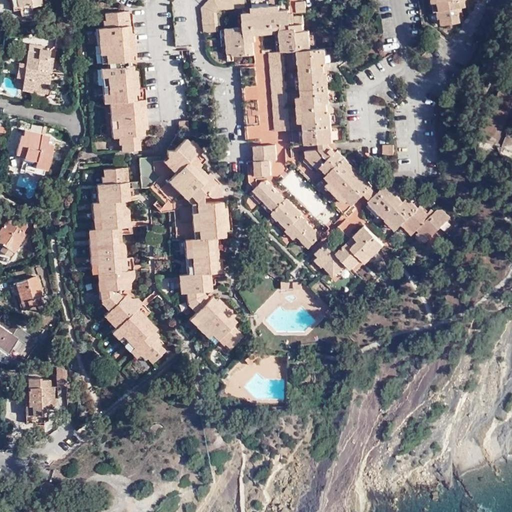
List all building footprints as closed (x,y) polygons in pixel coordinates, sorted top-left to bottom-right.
[(31,6),(41,4),(40,0),(19,0),(20,5),(22,15),(33,14),(31,6)] [(208,0),(203,6),(205,31),(220,30),(219,11),(221,8),(247,7),(246,0),(208,0)] [(432,0),(433,2),(439,2),(440,10),(438,10),(439,18),(441,18),(442,24),(461,21),(459,7),(467,6),(466,0),(432,0)] [(305,1),(295,2),(296,12),(306,11),(305,1)] [(233,55),(254,54),(253,41),(250,42),(248,39),(246,39),(245,31),(281,28),(281,32),(281,34),(282,50),(282,51),(294,50),(299,50),(300,63),(300,76),(301,88),(302,96),(297,96),(299,122),(304,122),(304,130),(305,142),(305,143),(320,142),(330,142),(332,142),(331,121),(335,120),(334,108),(333,107),(332,102),(329,102),(326,47),(312,48),(310,29),(304,30),(303,15),(295,15),(295,12),(293,12),(290,12),(289,9),(280,9),(280,5),(252,7),(253,12),(244,12),(245,26),(226,28),(226,29),(228,46),(229,60),(233,60),(233,55)] [(106,53),(106,62),(109,62),(127,60),(133,60),(133,54),(136,54),(134,33),(131,32),(130,20),(124,20),(124,11),(104,12),(105,20),(103,20),(103,27),(98,28),(100,54),(106,53)] [(281,32),(281,28),(245,31),(246,39),(248,39),(250,42),(253,41),(256,41),(255,34),(259,34),(281,32)] [(68,38),(55,36),(53,46),(66,48),(68,38)] [(30,48),(28,62),(26,77),(24,87),(41,90),(46,59),(49,59),(52,48),(41,46),(41,50),(30,48)] [(26,77),(28,62),(20,61),(18,75),(26,77)] [(240,64),(246,141),(261,140),(256,63),(240,64)] [(285,64),(270,65),(275,131),(289,130),(285,64)] [(121,143),(122,150),(141,149),(139,135),(145,134),(144,128),(148,128),(145,99),(136,100),(136,94),(139,94),(137,70),(130,70),(130,66),(127,66),(109,67),(101,68),(104,102),(110,101),(113,137),(118,137),(119,144),(121,143)] [(188,121),(179,121),(180,131),(188,130),(188,121)] [(24,164),(45,169),(49,170),(56,142),(49,140),(49,138),(25,131),(24,137),(21,136),(17,155),(25,157),(24,164)] [(178,274),(180,292),(186,292),(187,301),(189,302),(188,304),(196,312),(190,318),(214,343),(217,339),(223,345),(225,343),(229,348),(243,335),(233,324),(236,322),(232,318),(215,300),(211,297),(210,298),(205,293),(205,290),(212,290),(210,272),(216,272),(213,237),(216,237),(222,236),(219,201),(204,203),(203,195),(206,192),(211,197),(223,196),(222,190),(211,179),(207,174),(199,166),(191,158),(194,156),(199,151),(190,141),(186,138),(174,150),(167,150),(167,157),(163,161),(175,173),(168,180),(191,203),(194,238),(185,239),(188,273),(178,274)] [(192,139),(190,141),(199,151),(201,148),(192,139)] [(277,158),(276,144),(258,145),(259,160),(255,160),(256,175),(272,174),(271,159),(277,158)] [(394,144),(383,144),(384,154),(394,153),(394,144)] [(364,192),(371,185),(372,184),(363,174),(361,176),(354,169),(356,167),(339,149),(336,151),(330,145),(320,149),(306,150),(306,156),(307,157),(316,165),(319,169),(321,167),(328,173),(326,176),(330,181),(348,200),(352,203),(364,192)] [(191,158),(199,166),(202,164),(194,156),(191,158)] [(316,165),(307,157),(304,160),(313,168),(316,165)] [(43,176),(45,169),(24,164),(21,170),(43,176)] [(147,357),(151,363),(165,349),(155,338),(159,335),(135,309),(137,307),(129,298),(131,297),(127,293),(123,296),(118,291),(117,288),(131,287),(130,282),(129,270),(127,270),(120,270),(117,227),(120,226),(122,226),(121,200),(124,200),(131,199),(128,167),(104,169),(105,183),(96,184),(98,202),(92,202),(94,229),(89,229),(92,272),(97,272),(98,289),(99,289),(100,299),(102,301),(100,302),(109,310),(103,315),(116,328),(112,332),(136,357),(139,353),(145,359),(147,357)] [(307,249),(321,235),(301,215),(303,214),(287,198),(285,199),(268,180),(263,181),(255,188),(266,200),(274,208),(275,209),(272,212),(274,214),(279,219),(281,221),(286,227),(287,228),(296,237),(307,249)] [(348,200),(330,181),(327,184),(345,203),(348,200)] [(399,192),(388,181),(377,191),(369,198),(368,200),(371,202),(382,214),(386,218),(388,216),(398,227),(402,224),(404,221),(415,232),(417,229),(419,231),(417,233),(425,242),(451,217),(443,209),(437,209),(434,212),(431,209),(427,213),(420,205),(419,207),(408,196),(404,200),(398,194),(399,192)] [(364,192),(369,198),(377,191),(371,185),(364,192)] [(315,196),(307,203),(317,213),(325,205),(315,196)] [(125,206),(124,200),(121,200),(122,226),(132,225),(132,221),(130,221),(129,209),(125,206)] [(274,208),(266,200),(262,204),(270,212),(274,208)] [(219,201),(222,236),(225,236),(225,231),(229,231),(227,207),(224,208),(223,201),(219,201)] [(382,214),(371,202),(368,205),(379,217),(382,214)] [(11,212),(0,227),(0,239),(4,242),(0,248),(9,254),(13,248),(14,249),(27,231),(17,223),(20,218),(11,212)] [(398,227),(388,216),(386,218),(386,219),(396,229),(398,227)] [(404,221),(402,224),(412,234),(415,232),(404,221)] [(367,262),(384,245),(365,225),(337,252),(327,242),(316,253),(319,256),(315,259),(323,267),(324,265),(335,276),(347,264),(352,269),(354,267),(363,258),(365,261),(367,262)] [(120,270),(127,270),(125,244),(122,241),(120,226),(117,227),(120,270)] [(296,237),(287,228),(286,230),(294,238),(296,237)] [(216,237),(213,237),(216,272),(222,271),(221,259),(218,259),(216,237)] [(187,271),(186,256),(178,256),(179,271),(187,271)] [(363,258),(354,267),(357,269),(365,261),(363,258)] [(33,308),(44,305),(43,301),(47,300),(38,276),(17,283),(20,295),(24,294),(27,303),(32,302),(33,308)] [(129,298),(137,307),(142,302),(137,297),(131,297),(129,298)] [(219,297),(215,300),(232,318),(235,314),(219,297)] [(331,307),(325,313),(331,319),(337,313),(331,307)] [(5,315),(1,324),(18,332),(22,322),(5,315)] [(28,349),(33,339),(38,330),(22,322),(18,332),(1,324),(0,326),(0,342),(2,343),(0,347),(0,355),(12,361),(20,345),(28,349)] [(245,360),(250,366),(262,356),(257,350),(245,360)] [(56,389),(67,389),(66,373),(56,369),(56,389)] [(32,414),(25,414),(25,423),(44,422),(44,405),(53,404),(53,398),(53,385),(50,385),(50,378),(28,376),(29,393),(29,404),(31,404),(32,414)]
